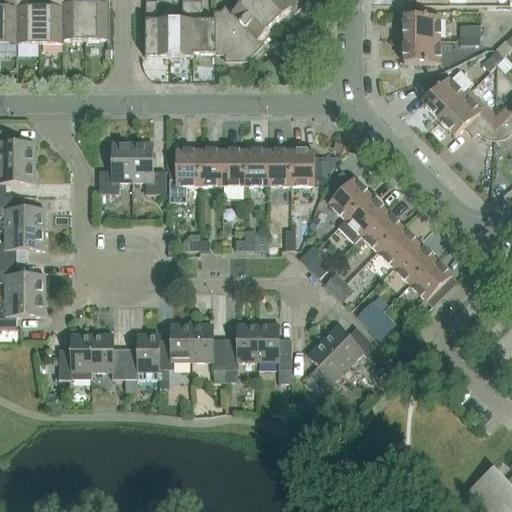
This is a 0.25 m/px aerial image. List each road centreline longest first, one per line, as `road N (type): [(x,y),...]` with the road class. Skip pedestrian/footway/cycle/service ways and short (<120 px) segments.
road 1 (residential): [(314,302),(296,286),(83,287),(83,172),(62,143),(51,105)]
road 2 (residential): [(121,105),(352,104)]
road 3 (residential): [(352,104),(459,219),(491,230),(511,220)]
